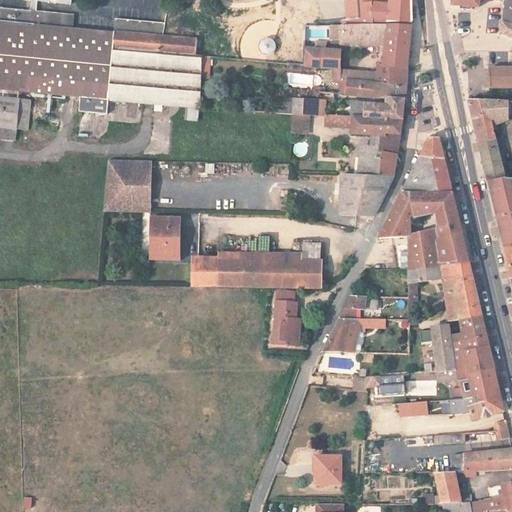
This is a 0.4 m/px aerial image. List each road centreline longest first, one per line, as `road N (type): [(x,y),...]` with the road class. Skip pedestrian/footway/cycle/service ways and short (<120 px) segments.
road 1 (residential): [(256,511),(310,359),(414,137)]
road 2 (primary): [(434,46),(479,225)]
road 3 (primary): [(479,225),(446,44)]
road 4 (primary): [(479,225),(511,365)]
